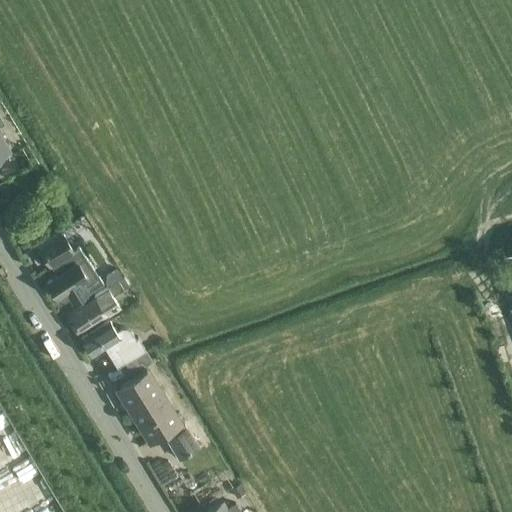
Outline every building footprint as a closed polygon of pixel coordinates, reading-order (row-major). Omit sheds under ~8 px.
[(0,156),(11,150),(0,132),(0,121),(0,122),(0,121),(0,156)] [(64,233),(40,247),(50,265),(56,275),(47,282),(57,297),(66,291),(72,301),(86,292),(102,282),(92,265),(88,257),(82,247),(74,251),(64,233)] [(511,250),(502,254),(511,283),(511,250)] [(106,273),(105,282),(108,286),(123,277),(116,266),(106,273)] [(78,333),(95,322),(120,307),(112,296),(129,286),(123,277),(118,280),(94,295),(97,299),(85,306),(68,317),(78,333)] [(98,327),(81,338),(92,355),(104,347),(108,352),(115,348),(118,352),(124,361),(146,349),(139,336),(136,338),(131,329),(126,327),(121,328),(116,331),(109,320),(98,327)] [(146,349),(124,361),(131,373),(152,360),(146,349)] [(146,370),(120,387),(133,407),(152,438),(167,429),(171,436),(167,438),(179,458),(196,447),(198,446),(186,427),(184,423),(180,426),(159,391),(146,370)] [(0,391),(0,452),(5,453),(10,451),(23,450),(23,454),(29,454),(0,391)] [(244,494),(239,484),(231,489),(236,498),(244,494)] [(238,511),(236,508),(230,511),(228,511),(222,502),(206,511),(238,511)]
